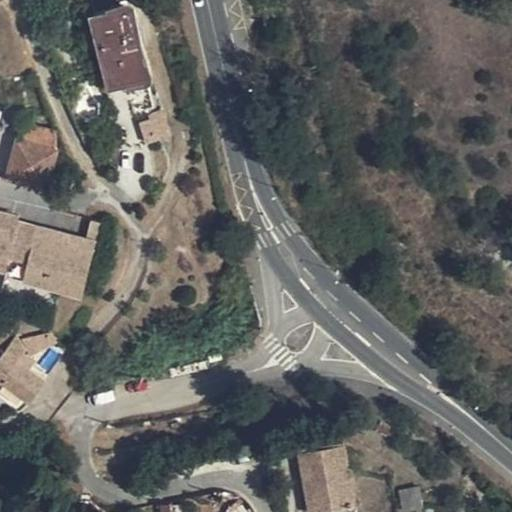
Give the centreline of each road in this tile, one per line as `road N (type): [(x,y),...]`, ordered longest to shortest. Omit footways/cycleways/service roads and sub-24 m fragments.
road 1 (residential): [(62,417),(131,261),(29,0)]
road 2 (residential): [(90,411),(101,493),(265,468),(269,511)]
road 3 (secondary): [(320,270),(266,198),(233,114)]
road 4 (secondary): [(233,114),(247,205),(273,259)]
road 5 (secondary): [(387,372),(511,457)]
road 6 (secondary): [(424,366),(320,270)]
road 7 (residential): [(228,381),(90,411)]
road 8 (secondary): [(511,452),(424,366)]
